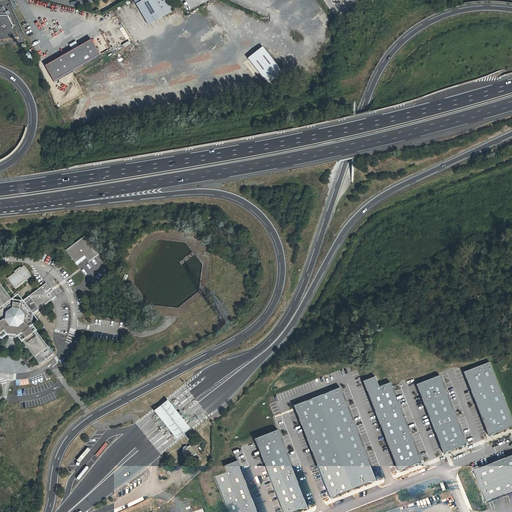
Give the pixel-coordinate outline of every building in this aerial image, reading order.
[(155,0),(162,11),(168,7),(165,1),(166,0),(155,0)] [(0,39),(18,37),(7,15),(0,15),(0,39)] [(46,66),(54,81),(100,55),(92,39),(46,66)] [(122,55),(135,48),(132,42),(119,50),(122,55)] [(263,45),(247,57),(268,86),(284,75),(263,45)] [(85,235),(65,249),(76,265),(86,258),(88,261),(98,254),(85,235)] [(29,278),(21,267),(18,268),(17,268),(12,273),(14,277),(7,281),(9,283),(13,289),(29,278)] [(0,338),(7,334),(18,335),(40,364),(53,353),(31,325),(33,313),(31,311),(37,307),(39,309),(57,295),(46,282),(28,295),(30,298),(25,302),(23,300),(11,299),(0,284),(0,338)] [(464,372),(489,435),(511,426),(511,418),(490,362),(464,372)] [(417,384),(444,453),(467,444),(440,375),(417,384)] [(363,381),(399,471),(422,462),(391,382),(381,386),(377,376),(363,381)] [(341,387),(294,406),(330,497),(377,479),(341,387)] [(193,432),(172,403),(158,413),(179,443),(193,432)] [(255,439),(283,511),(293,511),(308,506),(278,430),(255,439)] [(197,454),(190,445),(182,453),(189,462),(197,454)] [(511,446),(470,463),(489,510),(511,501),(511,446)] [(216,478),(228,511),(258,511),(238,460),(225,465),(228,473),(216,478)]
